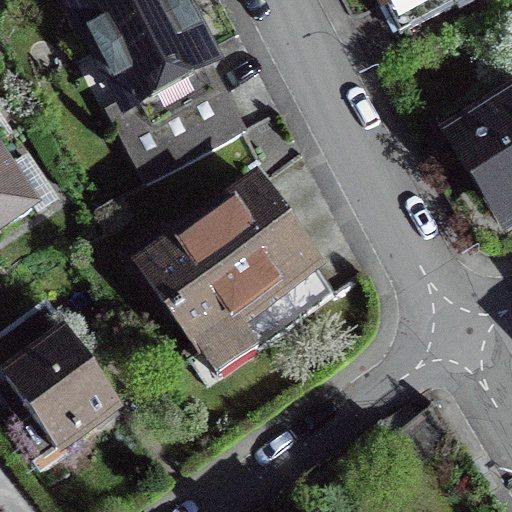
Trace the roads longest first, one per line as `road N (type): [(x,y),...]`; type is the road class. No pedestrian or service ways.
road 1 (residential): [(281,0),(462,335)]
road 2 (residential): [(213,511),(462,335)]
